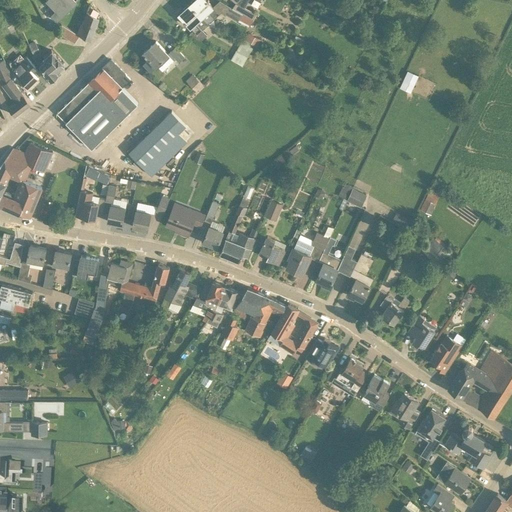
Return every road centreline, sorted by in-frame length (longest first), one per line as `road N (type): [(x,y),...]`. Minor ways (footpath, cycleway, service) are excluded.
road 1 (residential): [(511,435),(291,290),(170,249),(0,215)]
road 2 (secondary): [(0,149),(123,27)]
